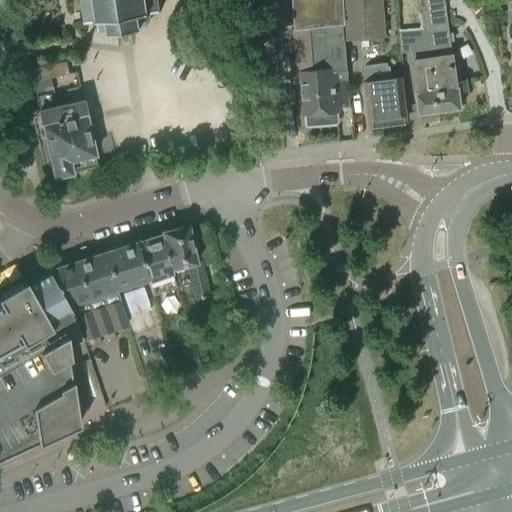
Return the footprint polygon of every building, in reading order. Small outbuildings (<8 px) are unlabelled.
[(81,0),(84,22),(83,22),(84,24),(96,22),(98,31),(108,30),(109,34),(139,30),(138,28),(140,28),(140,26),(141,27),(146,26),(150,22),(150,17),(147,14),(159,12),(156,0),(81,0)] [(343,25),(346,24),(343,0),(292,0),(295,29),(298,29),(304,112),(306,112),(307,125),(337,123),(336,110),(337,110),(337,106),(350,105),(343,25)] [(343,0),(346,24),(346,40),(385,37),(382,0),(343,0)] [(446,9),(444,0),(420,0),(422,27),(423,35),(430,35),(440,110),(461,107),(459,91),(467,90),(466,80),(456,81),(455,76),(461,76),(460,64),(454,65),(452,55),(451,55),(446,9)] [(422,27),(399,29),(401,52),(412,51),(418,93),(417,93),(420,113),(440,110),(430,35),(423,35),(422,27)] [(68,73),(65,61),(29,69),(32,82),(34,89),(52,85),(50,78),(68,73)] [(363,70),(370,119),(406,114),(401,78),(389,79),(387,67),(363,70)] [(71,172),(71,171),(97,166),(81,98),(52,105),(49,93),(35,96),(53,176),(71,172)] [(162,223),(162,226),(163,226),(173,266),(178,286),(182,285),(191,283),(194,296),(210,293),(203,264),(214,261),(209,238),(196,241),(189,216),(162,223)] [(163,226),(162,226),(139,232),(149,278),(151,278),(155,293),(178,286),(173,266),(163,226)] [(139,232),(105,242),(114,289),(116,288),(149,278),(139,232)] [(114,289),(105,242),(56,260),(73,302),(75,302),(80,319),(85,337),(128,324),(116,288),(114,289)] [(33,271),(68,345),(75,343),(84,338),(85,337),(80,319),(75,302),(73,302),(56,260),(42,267),(33,271)] [(68,345),(33,271),(27,261),(21,264),(0,275),(0,279),(1,282),(0,282),(0,460),(37,443),(38,445),(79,426),(76,404),(72,381),(71,382),(67,356),(68,355),(68,345)] [(120,294),(128,317),(151,310),(143,287),(120,294)]
